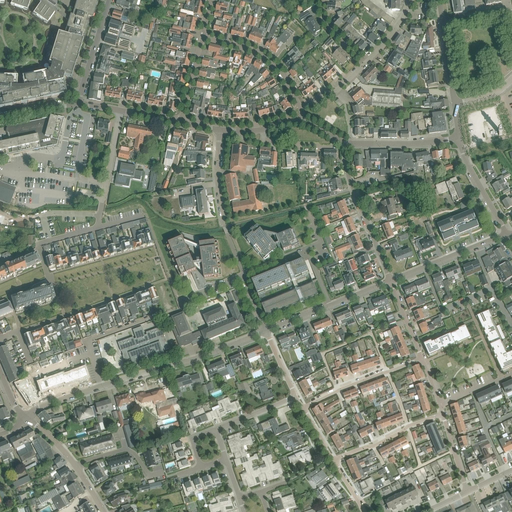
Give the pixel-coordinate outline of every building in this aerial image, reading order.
[(0,0),(0,3),(5,3),(10,5),(15,6),(14,6),(23,9),(28,11),(33,13),(36,16),(47,23),(50,20),(54,32),(53,32),(46,57),(45,58),(42,68),(40,68),(39,68),(38,69),(22,72),(16,73),(0,71),(0,108),(4,107),(4,108),(21,105),(20,104),(28,103),(59,96),(66,94),(73,71),(74,71),(83,40),(81,39),(82,36),(83,37),(84,34),(85,34),(87,29),(85,29),(86,26),(87,27),(89,22),(88,22),(89,21),(87,20),(88,17),(92,18),(93,15),(94,15),(95,10),(94,10),(95,7),(96,8),(98,3),(96,3),(97,0),(98,0),(78,0),(77,0),(76,0),(74,9),(75,9),(74,12),(73,12),(72,15),(70,14),(69,18),(57,6),(57,0),(0,0)] [(136,6),(118,0),(117,5),(125,7),(124,8),(129,9),(129,7),(135,9),(136,6)] [(163,0),(161,8),(164,8),(165,4),(169,5),(170,1),(167,0),(165,0),(166,0),(164,0),(163,0)] [(270,0),(277,11),(285,6),(281,0),(270,0)] [(392,0),(392,2),(392,11),(400,11),(400,2),(400,0),(392,0)] [(460,0),(452,0),(454,14),(467,12),(465,0),(462,0),(461,0),(460,0)] [(465,0),(467,12),(468,12),(468,11),(476,9),(476,8),(474,0),(465,0)] [(191,1),(190,6),(203,10),(203,6),(204,3),(197,1),(197,2),(193,1),(192,2),(191,1)] [(216,10),(222,11),(227,12),(228,12),(229,8),(228,8),(229,3),(225,2),(224,5),(218,3),(216,10)] [(336,11),(337,13),(341,12),(340,9),(338,10),(338,9),(335,9),(336,4),(327,4),(327,11),(336,11)] [(180,12),(180,13),(187,15),(191,16),(192,12),(194,13),(194,14),(201,15),(203,10),(190,6),(186,5),(185,10),(181,9),(181,10),(180,10),(180,12)] [(121,20),(127,22),(128,21),(129,19),(128,18),(130,12),(124,10),(123,13),(115,10),(112,18),(121,20)] [(369,13),(378,20),(381,17),(379,15),(376,14),(374,12),(372,10),(369,13)] [(341,12),(337,13),(338,16),(332,23),(337,28),(343,22),(339,18),(341,16),(340,16),(343,15),(341,12)] [(180,22),(181,22),(185,23),(186,23),(196,26),(197,19),(188,17),(188,18),(186,18),(187,15),(180,13),(179,17),(181,17),(180,22)] [(269,23),(266,31),(269,33),(275,18),(272,17),(269,23)] [(309,20),(306,22),(314,34),(316,33),(320,30),(316,24),(317,24),(313,17),(309,20)] [(231,35),(237,36),(240,27),(242,19),(237,18),(235,25),(236,25),(236,26),(235,28),(233,28),(231,35)] [(375,24),(372,28),(375,30),(377,27),(384,33),(389,27),(382,21),(381,22),(378,20),(375,24)] [(107,34),(106,38),(108,39),(107,43),(107,42),(107,43),(116,46),(116,44),(118,44),(118,46),(127,49),(128,45),(130,46),(131,42),(120,39),(118,44),(117,43),(118,38),(120,34),(122,26),(124,27),(122,32),(133,35),(134,32),(133,31),(134,27),(124,24),(124,26),(122,26),(123,24),(113,21),(112,25),(110,24),(109,28),(110,28),(109,31),(108,34),(108,35),(107,34)] [(214,30),(220,32),(222,22),(218,21),(218,22),(216,21),(214,30)] [(222,22),(220,32),(226,33),(228,26),(228,24),(226,23),(222,22)] [(421,28),(427,28),(428,27),(429,22),(423,22),(423,26),(421,26),(411,26),(411,34),(421,34),(421,28)] [(186,23),(185,23),(183,29),(194,32),(196,26),(186,23)] [(265,46),(270,50),(279,39),(274,35),(278,27),(274,25),(269,33),(273,36),(268,42),(265,46)] [(350,26),(347,30),(356,38),(358,40),(354,44),(362,52),(367,46),(363,42),(365,40),(360,36),(350,26)] [(428,27),(427,28),(425,35),(427,35),(428,44),(426,44),(422,44),(423,50),(428,49),(434,48),(433,39),(434,38),(432,26),(428,27)] [(249,39),(255,41),(258,32),(259,30),(260,30),(256,28),(255,30),(253,29),(252,32),(249,39)] [(365,37),(375,44),(379,38),(372,33),(375,30),(372,28),(365,37)] [(174,33),(173,38),(179,39),(182,40),(191,43),(193,36),(180,33),(180,31),(175,30),(171,29),(170,32),(174,33)] [(258,32),(255,41),(261,44),(262,39),(263,37),(261,36),(263,31),(259,30),(258,32)] [(279,39),(270,50),(276,54),(280,48),(278,47),(279,44),(281,42),(284,45),(291,36),(285,31),(282,35),(279,39)] [(404,35),(413,41),(422,45),(424,39),(412,35),(406,32),(404,35)] [(393,42),(397,45),(399,46),(401,43),(404,45),(407,41),(399,35),(393,42)] [(179,39),(173,38),(172,42),(183,45),(183,47),(190,49),(191,43),(182,40),(179,39)] [(330,38),(327,42),(325,44),(328,47),(334,42),(330,38)] [(418,55),(419,52),(422,45),(413,41),(411,44),(406,52),(398,47),(397,50),(403,54),(412,60),(415,62),(418,55)] [(209,51),(215,52),(213,58),(229,62),(230,58),(219,55),(221,47),(210,45),(209,51)] [(104,46),(102,51),(116,56),(117,53),(110,51),(111,48),(104,46)] [(174,56),(178,58),(180,58),(190,60),(191,54),(185,53),(184,53),(178,52),(178,49),(168,46),(167,50),(172,51),(172,52),(175,53),(174,56)] [(295,54),(299,51),(296,47),(288,54),(290,58),(284,63),(288,68),(295,62),(293,61),(298,58),(295,54)] [(334,55),(336,57),(344,64),(350,58),(340,48),(334,55)] [(419,52),(418,55),(422,54),(425,54),(425,59),(424,59),(424,60),(422,60),(423,69),(432,68),(432,65),(436,64),(435,58),(431,58),(431,53),(428,53),(428,50),(423,51),(419,52)] [(121,57),(124,58),(133,61),(135,55),(123,52),(121,57)] [(235,52),(233,64),(230,63),(229,70),(233,71),(234,67),(238,68),(240,65),(240,64),(241,65),(242,60),(240,60),(242,54),(235,52)] [(390,57),(387,61),(388,62),(388,63),(392,65),(395,67),(396,66),(399,67),(401,64),(398,62),(400,59),(402,57),(402,56),(401,56),(399,54),(396,52),(395,52),(391,57),(391,58),(390,57)] [(245,60),(243,65),(246,67),(250,68),(252,65),(250,64),(251,62),(253,58),(247,55),(245,60)] [(98,64),(96,71),(101,72),(104,73),(105,69),(109,70),(109,71),(118,73),(119,70),(121,71),(121,68),(119,67),(111,65),(106,64),(107,61),(105,60),(100,58),(98,64)] [(180,58),(178,58),(177,61),(179,62),(182,63),(181,65),(188,66),(190,60),(180,58)] [(202,65),(207,66),(216,68),(217,65),(218,62),(214,61),(204,58),(202,65)] [(250,68),(246,74),(250,77),(253,72),(257,72),(263,64),(257,60),(254,66),(252,65),(250,68)] [(324,68),(324,69),(326,71),(331,76),(336,71),(330,64),(327,66),(324,68)] [(236,74),(240,75),(241,73),(243,74),(245,70),(242,69),(243,67),(240,65),(236,74)] [(373,66),(369,70),(374,76),(375,75),(378,77),(382,73),(379,70),(378,71),(373,66)] [(390,74),(392,72),(394,71),(387,66),(383,71),(389,74),(390,74)] [(205,69),(205,70),(201,69),(199,76),(210,78),(211,74),(215,75),(216,71),(208,69),(208,70),(205,69)] [(258,74),(251,81),(254,84),(262,76),(265,79),(266,78),(269,74),(265,69),(261,73),(260,74),(259,72),(258,74)] [(297,75),(293,69),(289,72),(293,78),(297,75)] [(308,69),(305,72),(310,79),(314,76),(308,69)] [(326,71),(324,69),(319,74),(325,81),(331,76),(326,71)] [(398,73),(403,76),(408,80),(411,73),(406,70),(404,72),(400,69),(398,73)] [(428,85),(428,88),(438,86),(438,83),(439,83),(437,71),(435,72),(435,69),(422,71),(422,74),(426,73),(428,82),(427,82),(427,85),(428,85)] [(374,76),(369,70),(362,77),(368,82),(370,80),(372,83),(375,80),(376,79),(377,80),(379,78),(378,77),(375,75),(374,76)] [(186,77),(176,75),(163,72),(161,80),(168,81),(169,78),(166,77),(166,76),(169,77),(178,79),(177,82),(184,83),(186,77)] [(101,101),(103,90),(103,89),(103,86),(104,84),(104,83),(105,78),(105,74),(101,74),(95,74),(94,83),(92,83),(89,100),(97,101),(97,100),(101,101)] [(272,78),(263,84),(257,88),(258,89),(260,87),(262,90),(267,87),(266,85),(268,84),(270,87),(276,83),(272,78)] [(201,87),(207,89),(208,86),(209,83),(198,80),(197,87),(201,87)] [(317,88),(314,84),(311,80),(305,85),(310,93),(317,88)] [(310,93),(306,86),(305,85),(304,83),(300,86),(301,87),(299,89),(304,97),(310,93)] [(215,92),(215,93),(223,95),(225,86),(220,85),(219,90),(218,89),(217,89),(216,90),(216,91),(215,92)] [(233,96),(238,96),(244,90),(239,86),(233,96)] [(105,96),(113,97),(114,90),(110,89),(111,87),(107,87),(105,96)] [(402,89),(398,88),(395,88),(395,92),(374,90),(374,93),(372,97),(365,94),(366,93),(362,88),(360,90),(358,87),(354,91),(355,92),(350,96),(359,105),(362,106),(365,103),(365,106),(401,108),(402,94),(402,89)] [(114,90),(113,97),(120,99),(122,89),(119,88),(118,91),(114,90)] [(127,100),(134,101),(136,94),(136,91),(136,90),(132,89),(129,88),(129,90),(127,100)] [(202,98),(206,99),(207,92),(198,89),(197,93),(202,95),(202,98)] [(136,94),(134,101),(142,102),(143,93),(140,92),(136,91),(136,94)] [(148,104),(155,105),(157,98),(157,96),(153,95),(150,94),(148,104)] [(433,96),(428,97),(429,99),(429,102),(430,107),(440,106),(441,109),(444,108),(449,108),(448,99),(443,100),(437,101),(437,98),(433,99),(433,96)] [(157,98),(155,105),(163,107),(165,97),(161,97),(161,99),(157,98)] [(169,97),(168,102),(170,103),(169,110),(175,112),(178,100),(169,97)] [(280,102),(282,106),(285,111),(291,107),(285,98),(280,102)] [(199,105),(198,104),(193,103),(190,113),(196,115),(199,105)] [(269,106),(265,107),(267,114),(274,112),(273,107),(272,103),(268,104),(269,106)] [(208,115),(215,117),(216,109),(217,106),(213,105),(213,106),(209,106),(208,110),(208,115)] [(217,106),(216,109),(215,117),(223,118),(223,113),(228,114),(229,108),(229,107),(217,106)] [(260,106),(257,107),(258,111),(259,116),(267,114),(265,107),(261,108),(260,106)] [(358,106),(353,108),(355,115),(363,113),(363,110),(361,106),(358,107),(358,106)] [(241,108),(233,109),(233,114),(234,119),(241,118),(241,110),(241,108)] [(411,114),(411,122),(416,121),(416,122),(415,122),(416,126),(418,125),(419,130),(429,129),(429,134),(441,132),(447,131),(445,117),(443,117),(443,112),(436,113),(432,114),(433,118),(428,119),(423,120),(423,113),(411,114)] [(41,119),(12,126),(11,126),(10,126),(10,127),(9,127),(9,128),(8,128),(8,129),(8,130),(8,131),(7,131),(8,132),(10,141),(0,143),(0,157),(47,147),(57,145),(64,118),(58,116),(57,118),(55,117),(50,116),(50,118),(41,119)] [(369,117),(361,118),(361,121),(355,121),(355,122),(355,124),(356,125),(356,127),(361,127),(365,127),(365,122),(369,122),(369,117)] [(99,120),(98,128),(98,130),(102,131),(102,129),(109,130),(110,122),(99,120)] [(134,148),(137,148),(141,127),(129,125),(127,137),(132,138),(136,139),(134,148)] [(141,127),(137,148),(142,149),(144,137),(151,138),(153,130),(141,127)] [(389,129),(389,138),(397,138),(397,134),(397,129),(395,129),(391,127),(389,129)] [(381,138),(389,138),(389,129),(384,129),(381,129),(381,138)] [(173,145),(169,166),(172,167),(175,156),(176,154),(178,149),(178,148),(179,146),(181,131),(175,130),(173,138),(176,138),(175,145),(173,145)] [(179,146),(178,148),(182,148),(184,140),(187,140),(187,138),(188,133),(181,131),(179,146)] [(201,143),(200,149),(204,150),(206,144),(208,144),(209,137),(196,135),(195,140),(195,141),(201,143)] [(168,144),(164,165),(169,166),(173,145),(168,144)] [(231,170),(236,171),(245,172),(246,165),(254,166),(254,163),(255,158),(247,157),(248,147),(234,145),(231,170)] [(263,160),(268,161),(269,160),(271,160),(270,166),(276,167),(277,153),(272,153),(272,154),(271,154),(271,149),(261,148),(260,160),(263,160)] [(324,150),(324,155),(324,159),(337,159),(337,151),(324,150)] [(120,151),(119,157),(128,159),(130,152),(128,152),(120,151)] [(185,151),(183,157),(192,157),(192,160),(192,161),(196,161),(196,162),(198,162),(198,166),(205,166),(205,161),(206,161),(206,160),(206,157),(206,158),(200,158),(200,155),(201,155),(202,152),(199,151),(187,151),(185,151)] [(375,165),(380,165),(380,162),(380,151),(371,151),(371,156),(366,156),(366,160),(368,168),(372,168),(372,162),(375,162),(375,165)] [(388,151),(380,151),(380,162),(380,165),(381,176),(391,176),(391,172),(385,172),(384,170),(384,166),(385,166),(384,159),(388,159),(388,151)] [(406,169),(413,169),(413,163),(412,163),(412,154),(404,154),(404,152),(391,152),(391,171),(394,171),(394,168),(402,168),(402,172),(406,172),(406,169)] [(286,164),(287,164),(287,168),(294,168),(294,167),(297,167),(296,154),(293,154),(293,153),(286,153),(286,154),(282,154),(283,168),(286,167),(286,164)] [(422,154),(424,165),(427,165),(428,168),(431,167),(432,174),(435,173),(434,167),(435,167),(434,160),(430,161),(429,153),(422,154)] [(302,165),(309,166),(309,155),(301,154),(301,160),(298,160),(298,165),(299,167),(301,167),(302,165)] [(413,163),(413,169),(414,171),(418,171),(418,166),(420,166),(421,166),(424,165),(422,154),(416,155),(417,163),(413,163)] [(309,155),(309,166),(310,166),(310,162),(314,162),(314,166),(316,172),(320,172),(320,164),(317,164),(318,155),(309,155)] [(368,168),(366,160),(362,160),(362,156),(355,156),(355,162),(356,162),(356,167),(364,167),(365,169),(368,168)] [(488,178),(491,177),(492,179),(498,176),(494,170),(491,171),(490,163),(483,164),(485,173),(488,178)] [(117,176),(115,185),(129,187),(131,179),(141,181),(142,176),(143,176),(144,172),(142,171),(142,172),(136,171),(136,169),(136,167),(122,164),(120,173),(117,173),(117,174),(118,174),(118,176),(117,176)] [(158,173),(152,171),(150,179),(151,179),(148,191),(149,191),(149,192),(153,193),(158,173)] [(204,171),(199,171),(191,172),(191,175),(193,175),(193,176),(198,176),(198,180),(205,179),(204,171)] [(234,214),(252,211),(253,212),(262,210),(258,185),(248,187),(251,201),(241,203),(235,174),(226,176),(230,201),(232,201),(233,204),(234,214)] [(439,194),(449,190),(454,202),(460,200),(464,198),(456,177),(450,180),(450,181),(446,183),(446,181),(436,186),(439,194)] [(496,194),(497,193),(502,191),(504,194),(510,191),(508,187),(506,188),(504,184),(506,182),(504,179),(499,182),(492,185),(495,190),(494,190),(496,194)] [(0,201),(10,205),(16,188),(2,183),(2,182),(0,181),(0,201)] [(198,207),(199,208),(200,215),(204,214),(209,214),(205,189),(201,190),(196,191),(197,196),(181,198),(182,209),(198,207)] [(388,206),(389,208),(394,207),(395,206),(394,201),(397,200),(398,203),(403,202),(400,192),(396,193),(397,198),(394,198),(394,195),(387,197),(388,200),(382,202),(383,207),(388,206)] [(509,198),(507,199),(502,202),(507,210),(511,206),(511,203),(511,202),(511,197),(509,199),(509,198)] [(347,208),(344,201),(334,205),(336,209),(331,211),(332,214),(340,210),(347,208)] [(466,201),(459,204),(461,210),(468,207),(466,201)] [(394,207),(389,208),(391,216),(388,216),(389,220),(396,218),(396,215),(401,213),(400,208),(399,205),(395,206),(394,207)] [(340,210),(332,214),(331,214),(332,216),(337,214),(338,215),(341,214),(343,217),(350,214),(347,208),(340,210)] [(449,219),(437,224),(444,241),(479,227),(472,210),(452,218),(453,219),(450,221),(449,219)] [(322,218),(325,226),(330,224),(327,216),(322,218)] [(344,221),(347,227),(354,224),(351,218),(344,221)] [(51,224),(55,235),(61,232),(56,221),(51,224)] [(426,227),(429,235),(434,233),(430,222),(425,224),(426,227)] [(382,226),(385,232),(391,230),(389,223),(382,226)] [(354,224),(347,227),(350,234),(357,231),(354,224)] [(286,267),(253,280),(252,280),(267,316),(318,295),(316,290),(321,288),(317,279),(313,281),(298,245),(300,245),(294,230),(289,232),(288,231),(285,233),(286,233),(279,236),(263,233),(258,226),(254,229),(253,228),(250,230),(251,231),(245,236),(248,240),(247,241),(250,243),(254,248),(254,249),(256,251),(264,260),(268,257),(271,255),(277,249),(276,248),(278,247),(286,267)] [(391,230),(385,232),(388,239),(394,236),(395,235),(397,238),(402,235),(401,233),(398,234),(397,230),(402,228),(402,226),(400,226),(395,228),(391,230)] [(135,228),(131,229),(134,239),(132,240),(134,249),(135,249),(136,249),(137,249),(138,248),(139,247),(140,247),(136,234),(137,234),(135,228)] [(144,233),(146,240),(145,241),(146,246),(147,245),(148,245),(149,245),(150,245),(152,245),(152,244),(153,244),(150,232),(149,232),(144,233)] [(137,234),(136,234),(140,247),(141,247),(145,246),(146,246),(145,241),(143,235),(142,235),(140,236),(139,233),(137,234)] [(200,243),(199,240),(199,237),(181,233),(183,237),(167,244),(181,277),(192,272),(199,290),(206,287),(205,278),(222,276),(217,241),(200,243)] [(115,235),(111,236),(114,245),(116,254),(117,254),(121,252),(122,252),(119,242),(117,242),(115,235)] [(333,244),(329,235),(324,237),(328,246),(333,244)] [(345,245),(345,246),(346,247),(354,244),(361,241),(358,235),(351,238),(348,239),(349,243),(345,245)] [(416,241),(418,247),(420,251),(435,246),(432,238),(428,240),(428,239),(426,240),(427,241),(425,241),(423,238),(416,241)] [(102,239),(98,240),(103,257),(104,257),(109,256),(110,255),(109,251),(108,251),(106,245),(104,246),(102,239)] [(130,239),(125,240),(125,241),(126,241),(128,250),(128,251),(129,250),(133,249),(130,239)] [(401,247),(398,248),(396,245),(398,244),(396,240),(389,243),(397,262),(408,257),(408,259),(413,256),(410,249),(403,252),(401,247)] [(93,249),(91,250),(92,256),(91,256),(93,260),(94,260),(99,258),(100,258),(95,241),(91,242),(93,249)] [(363,248),(361,241),(354,244),(346,247),(347,250),(351,248),(353,252),(354,255),(358,253),(357,250),(358,250),(363,248)] [(108,246),(109,251),(110,255),(111,255),(115,254),(116,254),(114,245),(113,245),(108,246)] [(81,254),(78,254),(81,264),(81,263),(86,262),(87,262),(84,251),(82,246),(79,247),(81,254)] [(347,250),(346,247),(345,246),(335,250),(336,251),(338,258),(339,260),(344,258),(342,252),(347,250)] [(61,248),(57,249),(62,265),(62,266),(63,265),(67,264),(68,264),(65,255),(63,256),(61,248)] [(508,262),(509,262),(501,248),(485,257),(482,259),(485,264),(486,269),(488,273),(491,272),(497,268),(508,262)] [(53,253),(52,254),(54,258),(55,263),(56,266),(56,267),(57,267),(61,266),(62,266),(62,265),(57,249),(56,249),(57,250),(56,250),(57,253),(53,254),(53,253)] [(90,250),(84,251),(87,262),(92,260),(93,260),(91,256),(90,250)] [(76,251),(71,252),(72,256),(75,265),(76,265),(75,265),(79,264),(80,264),(76,251)] [(8,252),(0,255),(1,258),(3,262),(12,258),(10,253),(8,252)] [(5,266),(0,268),(0,279),(6,277),(6,278),(16,273),(17,276),(20,275),(19,273),(22,272),(22,271),(41,263),(37,253),(9,265),(8,264),(5,265),(5,266)] [(360,266),(369,262),(369,261),(370,261),(368,258),(367,258),(366,255),(356,259),(357,262),(358,262),(360,266)] [(46,258),(49,268),(54,267),(55,267),(55,266),(56,266),(55,263),(54,263),(52,256),(51,256),(46,258)] [(354,259),(349,261),(350,266),(352,270),(353,272),(358,270),(354,259)] [(471,263),(470,264),(473,270),(480,267),(478,261),(471,264),(471,263)] [(329,269),(336,266),(337,266),(336,262),(325,266),(324,267),(326,266),(327,269),(325,270),(326,273),(327,273),(326,273),(330,272),(329,269)] [(511,267),(509,262),(497,268),(496,269),(499,275),(501,275),(501,276),(500,277),(502,280),(504,283),(511,278),(511,267)] [(473,270),(470,264),(463,267),(465,273),(473,270)] [(364,267),(365,267),(360,269),(362,272),(366,271),(367,274),(363,275),(366,281),(375,277),(370,265),(364,267)] [(458,266),(451,269),(456,280),(462,277),(460,273),(461,273),(458,266)] [(448,279),(446,281),(448,286),(451,284),(450,282),(456,280),(451,269),(445,272),(448,278),(448,279)] [(326,277),(330,286),(329,286),(331,292),(336,290),(339,289),(340,290),(343,289),(343,288),(344,287),(341,281),(334,284),(332,279),(335,277),(334,274),(331,275),(328,276),(327,276),(326,277)] [(344,277),(346,281),(348,286),(355,283),(353,278),(351,274),(344,277)] [(448,286),(446,281),(443,282),(443,280),(440,274),(432,277),(434,280),(432,280),(438,294),(441,293),(440,292),(441,291),(437,282),(442,281),(448,295),(447,295),(447,296),(446,296),(445,297),(444,298),(444,299),(444,300),(444,301),(444,302),(453,299),(448,286)] [(488,284),(484,275),(480,277),(483,286),(488,284)] [(415,283),(419,292),(430,288),(427,279),(415,283)] [(82,302),(86,300),(77,282),(71,285),(77,297),(76,298),(78,302),(81,300),(82,302)] [(419,292),(415,283),(411,285),(411,286),(404,288),(406,294),(404,295),(405,298),(419,292)] [(11,297),(11,298),(15,310),(16,313),(17,313),(20,312),(23,311),(24,311),(27,310),(28,310),(31,309),(31,308),(34,307),(35,307),(37,307),(37,306),(40,305),(40,306),(41,305),(44,304),(45,304),(48,303),(52,302),(55,301),(56,301),(56,300),(55,298),(55,297),(51,285),(50,285),(45,286),(45,287),(40,288),(39,288),(37,289),(35,290),(34,290),(32,291),(32,290),(32,291),(30,291),(29,291),(27,292),(25,293),(23,294),(22,294),(17,295),(16,295),(16,296),(11,297)] [(148,290),(147,290),(149,297),(150,296),(152,302),(158,299),(154,288),(149,290),(148,290)] [(141,293),(145,302),(145,301),(150,300),(150,299),(149,297),(147,290),(146,291),(147,291),(142,292),(141,292),(141,293)] [(136,294),(136,295),(140,306),(146,304),(145,301),(145,302),(141,293),(136,294)] [(129,297),(135,315),(138,314),(135,305),(138,304),(135,295),(134,295),(133,295),(131,295),(131,296),(129,297)] [(386,296),(376,300),(381,312),(384,311),(383,307),(386,306),(387,310),(391,308),(386,296)] [(124,299),(123,299),(125,304),(126,308),(129,307),(132,316),(135,315),(129,297),(128,297),(124,299)] [(116,301),(116,302),(122,319),(126,317),(123,311),(126,310),(124,304),(125,304),(123,299),(122,299),(121,300),(122,300),(117,301),(116,301)] [(415,302),(408,305),(410,309),(417,306),(417,307),(423,304),(422,302),(421,299),(415,302)] [(0,317),(13,312),(9,303),(8,301),(7,301),(5,302),(4,300),(0,301),(0,317)] [(370,312),(372,316),(375,315),(374,310),(378,309),(379,313),(381,312),(376,300),(373,301),(374,303),(368,305),(371,312),(370,312)] [(108,305),(107,305),(109,309),(112,315),(115,314),(116,317),(115,317),(118,324),(121,323),(114,302),(113,303),(110,304),(108,305),(108,304),(108,305)] [(245,325),(243,319),(241,315),(240,315),(239,312),(239,311),(236,304),(236,303),(228,306),(234,318),(231,319),(230,320),(228,321),(226,316),(227,316),(223,307),(222,307),(223,308),(217,310),(216,310),(210,313),(204,315),(203,315),(207,324),(209,329),(202,332),(201,331),(193,334),(184,312),(168,319),(180,347),(192,342),(193,346),(205,341),(206,342),(245,325)] [(101,307),(107,324),(111,323),(108,316),(111,315),(109,309),(107,305),(106,305),(102,307),(101,307)] [(372,316),(370,312),(369,309),(363,312),(361,306),(357,308),(356,307),(354,308),(354,309),(353,309),(358,320),(366,317),(369,324),(374,322),(372,316)] [(96,309),(95,309),(99,319),(102,319),(104,325),(107,324),(101,307),(100,307),(101,307),(99,308),(98,307),(96,308),(96,309)] [(414,312),(416,317),(423,314),(428,311),(427,309),(425,310),(424,308),(421,309),(414,312)] [(481,323),(482,324),(493,319),(492,318),(497,316),(493,308),(477,316),(480,323),(481,323)] [(89,312),(92,320),(92,321),(93,320),(97,319),(98,319),(94,310),(89,311),(89,312)] [(343,313),(345,319),(347,323),(351,322),(352,324),(356,323),(353,316),(352,316),(350,310),(343,313)] [(423,314),(416,317),(418,321),(428,317),(427,315),(429,314),(428,311),(423,314)] [(83,313),(83,314),(84,318),(86,323),(87,322),(91,321),(92,321),(92,320),(89,312),(88,312),(87,312),(86,312),(84,312),(84,314),(83,314),(83,313)] [(345,319),(343,313),(336,316),(338,322),(340,326),(347,323),(345,319)] [(76,316),(75,316),(79,327),(80,327),(79,326),(84,325),(85,325),(83,318),(84,318),(83,314),(82,314),(81,314),(76,316)] [(386,316),(389,325),(396,322),(393,314),(386,316)] [(67,320),(66,320),(67,324),(69,324),(71,331),(74,330),(76,336),(80,335),(73,317),(72,318),(71,317),(69,318),(68,319),(67,319),(67,320)] [(330,318),(322,322),(324,328),(333,325),(330,318)] [(419,325),(421,330),(440,322),(442,321),(441,318),(432,321),(433,322),(427,325),(426,322),(419,325)] [(481,325),(484,332),(496,326),(493,319),(482,324),(481,325)] [(60,322),(64,334),(70,332),(67,324),(66,320),(65,320),(64,320),(62,320),(62,321),(61,322),(60,322)] [(55,324),(54,324),(57,333),(60,332),(64,345),(68,343),(64,334),(60,322),(59,322),(55,324)] [(324,328),(322,322),(314,325),(316,332),(324,328)] [(441,324),(440,322),(421,330),(423,334),(430,331),(435,329),(434,327),(441,324)] [(48,326),(52,337),(53,337),(52,336),(57,335),(53,324),(53,325),(49,326),(48,326)] [(466,325),(457,329),(462,341),(463,340),(464,341),(471,337),(466,325)] [(44,328),(43,328),(47,339),(52,337),(48,326),(48,327),(44,328)] [(484,332),(487,339),(499,333),(496,326),(484,332)] [(134,337),(123,341),(118,343),(121,351),(122,351),(123,355),(123,356),(126,364),(133,362),(132,361),(134,360),(136,366),(143,363),(143,362),(145,362),(154,359),(153,358),(155,358),(156,359),(163,356),(161,351),(163,350),(163,351),(170,348),(166,340),(164,336),(165,336),(162,327),(146,333),(147,335),(145,335),(142,327),(133,330),(136,338),(134,339),(134,337)] [(385,338),(386,341),(401,334),(398,327),(387,332),(389,336),(385,338)] [(37,331),(41,342),(42,346),(46,345),(43,338),(46,337),(42,328),(42,329),(37,330),(37,331)] [(306,328),(298,331),(303,342),(309,340),(311,345),(316,343),(312,333),(309,334),(306,328)] [(457,329),(450,332),(455,344),(462,341),(457,329)] [(31,332),(31,333),(33,338),(35,344),(41,342),(37,331),(37,330),(36,331),(31,332)] [(450,332),(443,335),(448,348),(455,344),(450,332)] [(24,335),(28,348),(29,348),(29,347),(34,346),(35,346),(32,338),(33,338),(31,333),(30,333),(29,333),(24,335)] [(283,348),(292,344),(293,348),(298,346),(297,343),(301,342),(298,336),(296,337),(295,333),(279,339),(281,345),(283,348)] [(487,339),(490,345),(502,340),(499,333),(487,339)] [(393,345),(397,344),(404,341),(401,334),(386,341),(379,343),(381,346),(380,347),(381,350),(383,350),(381,345),(386,343),(391,341),(393,345)] [(443,335),(436,339),(441,350),(441,351),(448,348),(443,335)] [(436,339),(431,341),(437,353),(441,351),(441,350),(436,339)] [(490,345),(493,352),(506,347),(502,340),(490,345)] [(397,344),(399,351),(407,348),(404,341),(397,344)] [(437,353),(431,341),(424,344),(429,355),(431,354),(432,355),(437,353)] [(0,355),(10,352),(7,347),(7,345),(6,345),(2,347),(1,345),(0,345),(0,355)] [(261,346),(253,349),(254,352),(255,352),(257,356),(260,355),(263,362),(265,361),(266,364),(271,362),(268,355),(265,356),(261,346)] [(493,352),(497,359),(508,354),(509,353),(506,347),(493,352)] [(341,348),(334,351),(336,357),(343,353),(341,348)] [(407,348),(399,351),(402,358),(410,355),(407,348)] [(249,359),(246,360),(248,365),(250,370),(253,368),(250,363),(258,360),(257,356),(255,352),(254,352),(253,349),(246,352),(249,359)] [(10,352),(0,355),(0,359),(2,363),(12,359),(10,352)] [(248,365),(246,360),(245,361),(245,359),(243,360),(240,354),(230,358),(235,370),(238,369),(238,368),(238,367),(244,365),(244,366),(245,366),(248,365)] [(497,359),(498,364),(510,359),(508,354),(497,359)] [(357,360),(355,356),(352,356),(354,361),(353,361),(355,365),(351,366),(353,374),(360,372),(358,364),(357,360)] [(375,358),(372,359),(374,367),(381,365),(380,360),(379,357),(375,358)] [(498,364),(501,369),(502,368),(503,371),(511,366),(511,361),(510,358),(510,359),(498,364)] [(12,359),(2,363),(4,370),(15,365),(12,359)] [(372,359),(365,362),(367,369),(374,367),(372,359)] [(308,360),(294,366),(296,369),(298,368),(309,363),(308,360)] [(223,361),(215,364),(219,372),(220,375),(227,372),(228,375),(230,375),(231,378),(236,376),(231,365),(227,366),(228,368),(226,369),(223,361)] [(365,362),(358,364),(360,372),(367,369),(365,362)] [(299,370),(294,373),(297,380),(300,379),(301,379),(301,378),(309,374),(307,370),(311,368),(309,363),(298,368),(299,370)] [(219,372),(215,364),(208,367),(211,375),(209,375),(210,379),(220,375),(219,372)] [(15,365),(4,370),(7,376),(23,370),(22,367),(17,370),(15,365)] [(412,367),(415,374),(422,371),(419,365),(412,367)] [(85,368),(79,370),(82,378),(88,376),(85,368)] [(347,369),(340,371),(343,378),(349,375),(347,369)] [(10,383),(15,381),(21,379),(19,374),(24,371),(23,370),(7,376),(10,383)] [(79,370),(74,372),(77,380),(82,378),(79,370)] [(343,378),(340,371),(334,373),(336,380),(343,378)] [(415,374),(407,377),(408,380),(412,378),(414,382),(418,381),(424,378),(422,371),(415,374)] [(74,372),(68,374),(71,382),(77,380),(74,372)] [(62,375),(65,384),(71,382),(68,374),(63,376),(62,375)] [(177,381),(178,385),(179,388),(192,384),(193,387),(202,384),(199,374),(190,377),(190,376),(189,377),(189,375),(183,377),(184,378),(177,381)] [(62,375),(56,377),(59,385),(65,383),(65,385),(65,384),(62,375)] [(56,377),(51,379),(54,387),(59,385),(56,377)] [(386,378),(380,380),(382,387),(385,395),(387,400),(391,399),(389,394),(388,394),(386,390),(387,389),(386,385),(389,384),(386,378)] [(51,379),(45,381),(48,389),(54,387),(51,379)] [(261,394),(262,397),(264,401),(274,397),(272,390),(269,391),(266,385),(269,384),(267,379),(255,384),(257,389),(259,387),(262,394),(261,394)] [(318,382),(313,385),(315,387),(319,385),(319,384),(321,384),(321,385),(326,382),(325,379),(318,382)] [(27,380),(17,384),(21,391),(31,385),(27,380)] [(299,383),(303,390),(310,386),(306,380),(299,383)] [(380,380),(373,383),(376,389),(379,388),(380,392),(381,392),(383,396),(385,395),(382,387),(380,380)] [(45,381),(39,383),(42,391),(48,389),(45,381)] [(242,389),(239,390),(241,395),(243,394),(244,395),(251,392),(247,382),(240,385),(242,389)] [(511,391),(508,382),(507,383),(507,382),(505,383),(505,384),(503,385),(507,394),(511,391)] [(373,383),(367,385),(369,392),(376,389),(373,383)] [(414,394),(418,393),(424,391),(422,384),(415,386),(416,388),(409,391),(410,395),(414,394)] [(31,385),(21,391),(25,398),(35,392),(31,385)] [(369,392),(367,385),(360,388),(363,394),(364,397),(368,395),(370,401),(371,403),(373,402),(372,400),(371,395),(369,392)] [(310,386),(303,390),(306,397),(313,393),(310,386)] [(497,386),(492,388),(496,397),(501,395),(497,386)] [(492,388),(487,391),(491,400),(496,397),(492,388)] [(352,398),(353,398),(359,395),(356,389),(350,391),(352,398)] [(144,393),(140,394),(137,395),(137,396),(136,396),(137,398),(138,401),(141,400),(142,404),(154,401),(155,404),(155,405),(159,404),(159,406),(163,405),(166,414),(165,414),(163,415),(162,415),(163,418),(162,419),(165,431),(169,430),(172,430),(173,431),(174,431),(174,432),(180,431),(180,429),(179,425),(178,425),(178,424),(180,423),(179,421),(178,415),(181,414),(182,414),(181,405),(180,405),(181,405),(174,407),(172,402),(166,404),(166,402),(166,401),(167,401),(163,390),(146,396),(145,393),(144,393)] [(352,398),(350,391),(343,394),(346,401),(352,398)] [(418,393),(420,399),(426,397),(424,391),(418,393)] [(487,391),(482,393),(486,402),(491,400),(487,391)] [(35,392),(25,398),(30,404),(39,398),(35,392)] [(486,402),(482,393),(476,396),(480,404),(486,402)] [(134,398),(131,399),(130,394),(116,398),(119,407),(132,404),(135,403),(134,398)] [(229,397),(223,400),(229,413),(229,412),(231,411),(232,412),(236,411),(236,410),(241,407),(238,401),(236,402),(231,403),(229,397)] [(406,411),(413,408),(428,404),(426,397),(420,399),(416,400),(417,404),(412,406),(412,405),(408,406),(407,403),(404,404),(406,411)] [(169,410),(170,413),(173,412),(173,411),(181,409),(179,401),(178,401),(177,398),(170,400),(172,409),(169,410)] [(111,400),(104,402),(106,412),(113,410),(111,400)] [(216,410),(213,411),(216,418),(221,416),(221,417),(226,415),(226,414),(228,413),(229,413),(223,400),(218,402),(220,408),(216,410)] [(390,403),(391,404),(395,416),(398,423),(404,420),(402,414),(398,415),(397,412),(398,411),(396,405),(398,404),(396,401),(392,402),(390,403)] [(106,412),(104,402),(97,404),(100,414),(102,413),(103,417),(107,415),(106,412)] [(312,409),(316,416),(323,412),(331,408),(329,405),(324,408),(321,403),(319,404),(316,405),(317,407),(312,409)] [(392,418),(388,419),(391,425),(398,423),(395,416),(394,413),(391,404),(390,403),(388,404),(388,405),(389,409),(391,413),(390,413),(392,418)] [(428,404),(413,408),(414,411),(422,409),(424,413),(431,411),(428,404)] [(77,410),(74,411),(75,416),(79,415),(80,421),(94,417),(94,418),(97,418),(95,411),(93,412),(92,409),(86,410),(85,406),(77,409),(77,410)] [(197,407),(198,410),(204,423),(206,422),(206,423),(211,421),(211,420),(216,418),(213,411),(210,412),(206,414),(203,408),(202,408),(201,406),(197,407)] [(0,426),(10,423),(8,418),(10,418),(6,407),(0,409),(0,426)] [(452,411),(453,415),(461,413),(460,411),(466,409),(465,407),(452,411)] [(204,423),(198,410),(197,408),(193,409),(194,411),(192,412),(195,418),(191,420),(188,421),(191,428),(196,426),(196,427),(201,425),(200,424),(203,423),(203,424),(204,423)] [(316,416),(320,422),(327,418),(325,414),(332,410),(331,408),(323,412),(316,416)] [(45,411),(38,416),(45,425),(52,419),(53,422),(65,420),(64,415),(54,417),(53,414),(48,415),(45,411)] [(117,412),(119,418),(122,427),(125,426),(130,425),(128,420),(123,421),(120,411),(117,412)] [(381,418),(379,413),(376,414),(378,419),(379,422),(375,424),(378,431),(385,428),(382,421),(381,418)] [(365,429),(360,419),(357,414),(355,415),(360,426),(362,430),(358,432),(362,438),(368,435),(365,429)] [(455,420),(456,425),(464,422),(463,420),(470,418),(469,415),(468,416),(462,418),(455,420)] [(261,424),(263,429),(263,430),(272,427),(276,436),(282,433),(290,429),(288,424),(279,428),(275,418),(261,424)] [(320,422),(324,428),(331,424),(327,418),(320,422)] [(362,418),(360,419),(365,429),(368,435),(374,432),(371,426),(368,427),(366,423),(365,423),(363,419),(363,420),(362,418)] [(388,419),(382,421),(385,428),(391,425),(388,419)] [(99,423),(94,425),(96,429),(93,430),(94,433),(93,434),(93,435),(102,433),(101,430),(99,423)] [(430,433),(437,430),(434,423),(427,426),(430,433)] [(331,424),(324,428),(328,435),(335,431),(331,424)] [(331,437),(334,443),(341,439),(341,440),(345,438),(349,436),(352,434),(352,435),(353,434),(356,432),(356,431),(359,430),(356,425),(353,426),(354,428),(347,432),(348,434),(344,436),(343,435),(339,437),(338,434),(331,437)] [(465,427),(458,429),(459,434),(467,432),(466,429),(472,427),(471,425),(465,427)] [(30,439),(32,442),(34,441),(32,438),(34,437),(36,440),(41,437),(37,434),(35,436),(32,429),(25,432),(29,440),(30,439)] [(437,430),(430,433),(433,440),(440,437),(437,430)] [(292,447),(294,452),(297,451),(296,448),(304,444),(301,437),(298,435),(297,435),(296,432),(297,432),(296,431),(282,437),(282,438),(279,439),(280,441),(282,441),(283,441),(284,443),(285,444),(286,444),(287,445),(287,446),(288,446),(288,447),(289,447),(290,448),(291,448),(292,447)] [(30,442),(29,440),(25,432),(10,440),(12,444),(15,449),(16,449),(22,462),(36,455),(30,445),(32,444),(30,441),(30,442)] [(228,442),(230,447),(253,439),(255,438),(254,437),(253,436),(251,437),(250,434),(248,435),(247,437),(240,439),(239,437),(240,435),(241,435),(240,433),(228,437),(230,442),(228,442)] [(458,439),(460,444),(477,438),(482,437),(481,434),(476,436),(469,438),(468,435),(458,439)] [(106,451),(116,448),(112,435),(110,435),(102,438),(97,439),(90,441),(88,442),(80,444),(84,457),(94,454),(101,452),(106,451)] [(479,443),(480,445),(488,442),(486,435),(482,437),(477,438),(460,444),(461,448),(472,445),(471,443),(473,442),(479,440),(480,442),(479,443)] [(341,439),(334,443),(338,450),(345,446),(343,443),(346,441),(350,438),(349,436),(345,438),(341,440),(341,439)] [(48,461),(49,460),(45,452),(51,448),(41,437),(36,440),(34,441),(32,442),(43,463),(48,461)] [(405,437),(398,440),(402,448),(409,444),(405,437)] [(440,437),(433,440),(436,447),(443,444),(440,437)] [(499,441),(505,453),(510,451),(504,438),(499,441)] [(172,452),(185,448),(184,444),(182,444),(181,443),(182,443),(182,442),(181,443),(181,440),(181,439),(170,443),(171,446),(173,446),(174,451),(172,452)] [(233,451),(235,456),(247,452),(246,450),(248,449),(246,445),(249,444),(251,445),(254,444),(253,442),(254,442),(253,439),(230,447),(231,452),(233,451)] [(398,440),(392,444),(396,451),(402,448),(398,440)] [(7,441),(2,443),(9,459),(12,458),(10,453),(13,452),(11,448),(10,448),(7,441)] [(480,445),(479,445),(482,452),(488,464),(493,462),(497,459),(495,455),(491,457),(487,450),(491,447),(489,441),(488,442),(480,445)] [(9,459),(2,443),(0,443),(0,452),(0,453),(0,452),(2,457),(4,461),(9,459)] [(392,444),(386,447),(389,454),(396,451),(392,444)] [(438,454),(446,451),(443,444),(436,447),(438,454)] [(482,452),(479,445),(477,446),(480,453),(481,455),(479,456),(484,466),(488,464),(482,452)] [(389,454),(386,447),(379,451),(383,458),(389,454)] [(146,460),(160,457),(160,456),(156,457),(154,448),(147,451),(148,453),(144,454),(146,460)] [(177,460),(175,461),(188,457),(187,452),(185,453),(184,452),(185,452),(185,451),(184,451),(183,449),(185,448),(172,452),(174,455),(175,455),(177,460)] [(303,448),(297,451),(294,452),(293,452),(295,455),(288,458),(290,462),(294,461),(295,462),(298,461),(302,458),(303,460),(306,459),(309,463),(313,460),(310,453),(308,454),(307,453),(308,452),(307,450),(304,451),(303,448)] [(466,450),(468,455),(476,470),(480,468),(475,458),(473,459),(472,457),(470,454),(469,454),(469,452),(470,451),(471,454),(475,452),(472,448),(466,450)] [(370,458),(371,459),(377,456),(376,455),(374,450),(368,453),(370,458)] [(247,463),(252,461),(259,459),(257,454),(255,455),(254,456),(250,458),(249,454),(248,454),(247,452),(235,456),(237,461),(235,462),(237,467),(237,466),(242,464),(247,463)] [(122,456),(125,466),(134,463),(133,458),(130,458),(129,454),(122,456)] [(271,454),(267,456),(274,478),(279,477),(278,475),(283,473),(282,468),(279,461),(277,462),(277,463),(277,464),(274,465),(271,459),(272,457),(271,454)] [(125,466),(122,456),(115,458),(118,468),(125,466)] [(262,467),(260,468),(264,480),(269,478),(269,480),(274,478),(267,456),(262,458),(263,460),(264,461),(267,468),(264,469),(263,468),(262,467)] [(49,460),(48,461),(51,465),(54,463),(56,466),(54,467),(55,470),(58,469),(66,464),(64,460),(63,460),(61,457),(56,460),(54,457),(49,460)] [(160,457),(146,460),(148,468),(156,465),(155,462),(160,459),(162,460),(161,457),(160,458),(160,457)] [(188,457),(175,461),(176,464),(178,464),(179,464),(180,469),(191,466),(189,461),(188,462),(187,461),(188,461),(188,460),(187,460),(186,458),(188,457)] [(347,461),(349,468),(364,462),(363,459),(359,461),(357,457),(347,461)] [(118,468),(115,458),(108,460),(108,461),(105,462),(107,467),(110,466),(110,468),(117,466),(118,468)] [(476,470),(470,458),(467,459),(468,461),(466,462),(471,472),(476,470)] [(90,468),(94,475),(103,470),(98,461),(95,462),(91,464),(92,467),(90,468)] [(252,461),(247,463),(255,485),(260,484),(259,482),(264,480),(260,468),(257,469),(258,470),(257,471),(254,472),(252,466),(253,464),(252,461)] [(349,468),(352,474),(363,470),(361,467),(361,466),(365,464),(364,462),(349,468)] [(381,462),(371,467),(373,471),(383,466),(381,462)] [(247,463),(242,464),(243,467),(245,468),(246,472),(243,473),(243,474),(240,475),(245,487),(250,485),(250,487),(255,485),(247,463)] [(62,477),(63,478),(71,474),(67,467),(58,472),(58,473),(54,475),(56,478),(60,475),(61,478),(62,477)] [(368,468),(363,470),(352,474),(355,481),(361,478),(362,479),(366,478),(364,473),(369,471),(368,468)] [(306,476),(309,480),(310,481),(313,479),(319,488),(327,483),(325,480),(328,477),(323,470),(319,473),(318,471),(320,470),(319,469),(306,476)] [(103,470),(94,475),(98,481),(100,480),(102,482),(108,478),(103,470)] [(444,470),(442,471),(448,484),(453,481),(448,471),(445,473),(444,470)] [(448,484),(442,471),(440,472),(441,475),(439,476),(441,481),(444,486),(448,484)] [(62,477),(61,478),(59,479),(61,484),(60,484),(61,487),(67,484),(70,483),(77,479),(73,472),(71,474),(63,478),(62,477)] [(221,483),(218,472),(213,473),(214,475),(212,476),(212,475),(212,476),(209,477),(209,475),(212,486),(213,488),(216,486),(217,486),(216,484),(221,483)] [(435,490),(429,477),(429,478),(426,472),(423,474),(426,479),(427,479),(428,481),(426,482),(431,492),(435,490)] [(387,475),(389,480),(391,483),(395,481),(390,473),(387,475)] [(103,489),(105,493),(106,495),(107,495),(107,496),(116,491),(113,487),(115,487),(114,485),(119,482),(124,479),(122,475),(116,477),(112,479),(113,482),(104,488),(105,489),(103,489)] [(200,478),(204,490),(207,489),(206,487),(212,486),(209,475),(204,476),(205,478),(204,479),(203,478),(203,479),(200,480),(200,478)] [(28,476),(20,479),(23,485),(31,481),(28,476)] [(432,476),(429,477),(435,490),(440,487),(435,478),(433,479),(432,476)] [(191,481),(195,493),(196,493),(198,492),(198,490),(203,489),(204,490),(200,478),(195,479),(196,481),(195,481),(194,481),(192,482),(191,481)] [(381,479),(374,483),(371,478),(365,481),(360,484),(363,490),(362,490),(364,493),(370,490),(375,487),(377,490),(391,483),(389,480),(383,483),(381,479)] [(23,485),(20,479),(13,483),(15,489),(23,485)] [(195,493),(191,481),(187,482),(187,484),(186,484),(185,484),(186,484),(183,485),(182,484),(186,496),(189,495),(189,493),(194,491),(195,493)] [(76,483),(68,487),(66,489),(68,492),(60,496),(59,494),(51,499),(54,503),(58,511),(65,507),(71,504),(69,501),(78,496),(82,494),(82,493),(81,494),(79,490),(79,489),(76,484),(76,483)] [(332,483),(328,486),(325,488),(321,491),(319,492),(327,502),(334,497),(335,498),(340,494),(332,483)] [(415,487),(410,489),(415,500),(416,499),(415,497),(419,495),(415,487)] [(54,490),(38,499),(41,505),(45,502),(47,501),(51,499),(59,494),(56,489),(54,490)] [(410,489),(405,492),(409,500),(412,498),(413,501),(415,500),(410,489)] [(286,511),(286,509),(297,506),(293,495),(282,498),(281,495),(280,491),(272,493),(274,498),(273,499),(275,504),(276,503),(276,506),(276,507),(277,507),(278,509),(277,509),(277,511),(286,511)] [(405,492),(400,494),(405,504),(407,504),(406,501),(409,500),(405,492)] [(126,503),(125,499),(127,498),(126,493),(117,496),(109,500),(114,507),(121,503),(122,504),(126,503)] [(208,505),(210,510),(232,503),(231,498),(229,498),(227,493),(215,497),(216,500),(217,499),(218,500),(219,503),(213,505),(211,504),(208,505)] [(400,494),(395,496),(399,505),(402,503),(403,505),(405,504),(400,494)] [(501,495),(496,498),(501,509),(502,511),(507,511),(510,511),(506,502),(507,501),(508,501),(508,500),(508,499),(506,494),(502,496),(501,495)] [(399,505),(395,496),(385,501),(389,509),(392,508),(393,510),(397,508),(396,506),(399,505)] [(495,511),(501,509),(496,498),(490,501),(495,511)] [(495,511),(490,501),(484,503),(484,504),(480,506),(483,511),(495,511)] [(83,509),(84,511),(86,511),(92,509),(88,502),(79,508),(81,511),(83,509)] [(233,511),(232,508),(234,507),(232,503),(210,510),(210,511),(215,511),(222,510),(222,511),(233,511)]
